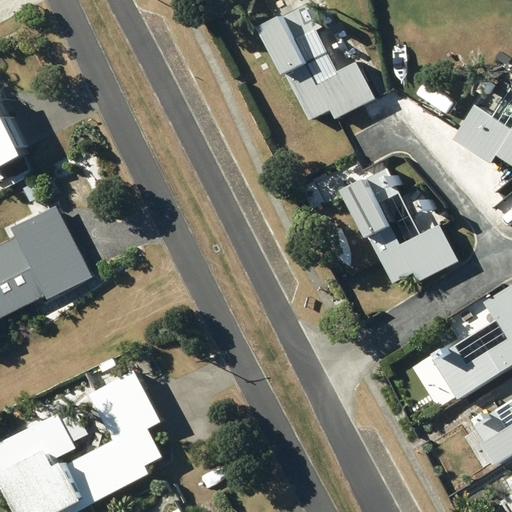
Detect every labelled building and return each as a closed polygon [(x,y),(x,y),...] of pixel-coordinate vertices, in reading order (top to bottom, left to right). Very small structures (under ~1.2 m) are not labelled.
[(277,27),(322,122),(343,111),(347,120),(387,100),(369,63),(349,72),(330,31),(334,29),(323,5),(317,8),(312,0),(304,0),(279,12),(284,23),(277,27)] [(0,168),(5,179),(46,158),(12,90),(0,95),(0,168)] [(465,140),(502,165),(508,156),(511,158),(511,122),(487,106),(465,140)] [(402,226),(389,199),(406,191),(396,171),(355,191),(400,282),(420,272),(424,280),(464,260),(446,224),(406,243),(398,228),(402,226)] [(29,176),(34,186),(31,187),(37,200),(48,195),(37,173),(29,176)] [(0,344),(9,341),(0,324),(58,295),(61,300),(103,279),(67,208),(24,229),(28,238),(0,252),(0,344)] [(511,373),(511,293),(496,303),(506,321),(444,360),(469,400),(511,373)] [(76,467),(71,457),(86,449),(69,415),(5,447),(37,511),(88,511),(95,509),(96,511),(165,476),(160,467),(177,459),(162,430),(175,423),(149,370),(101,394),(126,442),(76,467)] [(511,414),(509,410),(484,426),(497,447),(502,444),(511,458),(511,414)]
